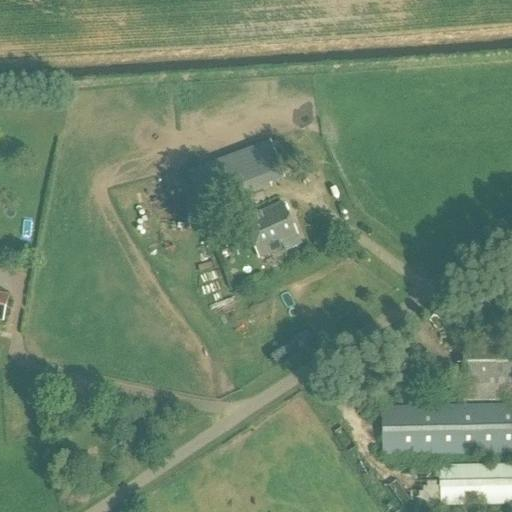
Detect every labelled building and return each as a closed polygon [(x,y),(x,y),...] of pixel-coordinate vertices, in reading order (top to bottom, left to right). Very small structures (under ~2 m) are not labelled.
[(271,186),(269,182),(283,177),(276,158),(269,140),(189,170),(204,211),(271,186)] [(259,259),(284,248),(286,253),(301,246),(283,204),(243,222),(259,259)] [(165,225),(185,222),(183,207),(163,209),(165,225)] [(0,320),(3,321),(9,297),(0,295),(0,320)] [(511,342),(462,342),(462,386),(463,402),(511,401),(511,342)] [(511,464),(439,466),(411,467),(412,509),(511,507),(511,404),(381,407),(382,458),(511,455),(511,464)]
